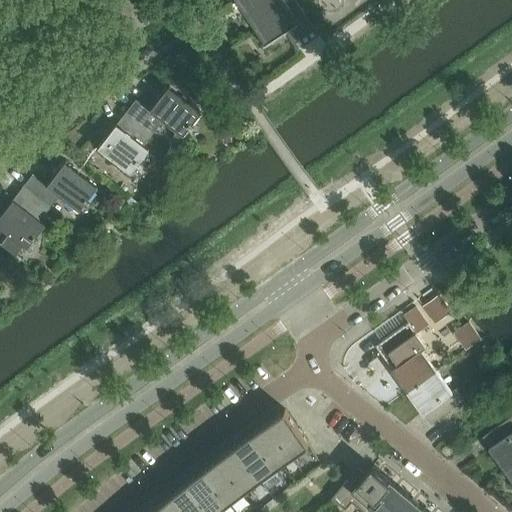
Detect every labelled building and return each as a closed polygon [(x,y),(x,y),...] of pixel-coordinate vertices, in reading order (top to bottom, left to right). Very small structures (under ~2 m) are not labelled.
[(287,32),(296,46),(317,32),(295,0),(239,0),(269,44),(287,32)] [(125,111),(150,129),(158,119),(175,132),(173,135),(174,136),(176,133),(180,136),(187,128),(189,129),(192,126),(189,124),(197,113),(199,114),(199,113),(169,88),(169,86),(149,110),(135,99),(125,111)] [(150,129),(125,111),(115,124),(114,124),(96,146),(95,147),(122,169),(120,172),(122,173),(128,177),(137,166),(139,163),(137,161),(146,150),(147,152),(148,150),(139,143),(150,129)] [(22,186),(45,204),(55,192),(72,205),(70,208),(70,209),(79,198),(86,202),(88,199),(86,198),(95,186),(96,187),(97,186),(84,176),(83,177),(65,163),(66,161),(65,161),(52,177),(46,184),(32,173),(22,186)] [(45,204),(22,186),(12,199),(11,198),(0,212),(0,227),(6,233),(0,240),(0,242),(15,253),(19,247),(28,235),(34,240),(37,237),(35,235),(43,224),(44,225),(45,224),(36,217),(45,204)] [(425,306),(435,320),(449,309),(439,296),(425,306)] [(404,315),(409,321),(382,341),(399,364),(393,369),(409,391),(437,371),(422,350),(427,346),(417,333),(429,324),(416,307),(404,315)] [(437,371),(409,391),(424,413),(430,408),(438,419),(465,400),(457,388),(452,391),(437,371)] [(293,456),(308,446),(310,445),(286,409),(269,421),(293,456)] [(491,447),(506,469),(511,464),(511,415),(489,432),(497,443),(491,447)] [(293,456),(269,421),(252,433),(276,468),(293,456)] [(252,433),(251,433),(236,445),(261,479),(276,468),(252,433)] [(236,445),(235,445),(219,457),(244,491),(261,479),(236,445)] [(219,457),(203,469),(229,503),(244,491),(219,457)] [(352,502),(364,511),(365,511),(391,482),(373,466),(366,474),(358,467),(332,498),(346,509),(352,502)] [(210,511),(217,511),(229,503),(203,469),(187,482),(210,511)] [(210,511),(187,482),(171,495),(185,511),(210,511)] [(395,511),(409,497),(391,482),(365,511),(395,511)] [(185,511),(171,495),(156,508),(159,511),(185,511)] [(425,511),(426,511),(409,497),(395,511),(425,511)]
